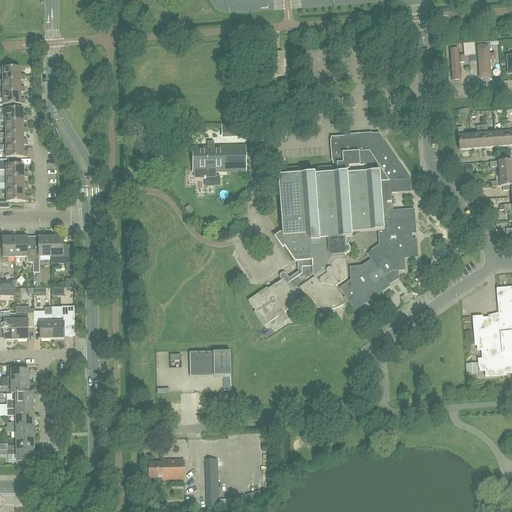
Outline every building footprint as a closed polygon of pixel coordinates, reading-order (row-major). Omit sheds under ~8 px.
[(474,43),(468,44),(463,44),(464,56),(475,55),(474,43)] [(489,46),(477,47),(479,79),(491,79),(489,46)] [(458,49),(450,50),(452,81),(460,81),(459,64),(465,64),(464,57),(459,57),(458,49)] [(282,52),(272,53),(273,77),(283,76),(282,52)] [(21,76),(21,68),(3,69),(0,68),(0,74),(3,74),(3,81),(21,81),(25,81),(25,78),(23,78),(23,76),(21,76)] [(3,81),(0,81),(0,86),(3,86),(3,93),(22,93),(25,93),(25,91),(24,91),(24,88),(21,88),(21,81),(3,81)] [(0,105),(22,106),(22,105),(25,105),(25,103),(24,103),(24,100),(22,100),(22,93),(3,93),(0,92),(0,105)] [(0,122),(24,122),(28,122),(28,119),(27,119),(27,117),(23,117),(23,110),(5,110),(0,110),(0,115),(6,115),(6,122),(0,122)] [(0,134),(24,134),(28,134),(28,131),(27,131),(27,129),(24,129),(24,122),(0,122),(0,127),(6,127),(6,134),(0,134)] [(507,147),(506,124),(501,125),(501,133),(494,134),(495,148),(507,147)] [(483,149),(482,126),(477,127),(477,135),(470,136),(471,149),(483,149)] [(495,148),(494,134),(487,134),(486,126),(482,126),(483,149),(495,148)] [(471,149),(470,136),(463,136),(462,128),(457,128),(459,150),(471,149)] [(377,172),(378,182),(410,180),(410,177),(400,162),(399,162),(384,140),(381,140),(378,136),(374,136),(371,133),(351,135),(350,135),(349,135),(349,136),(348,137),(348,138),(344,138),(344,136),(330,137),(332,165),(336,164),(337,171),(349,170),(349,167),(366,166),(366,173),(377,172)] [(0,147),(24,147),(24,146),(28,146),(28,143),(27,143),(27,141),(24,141),(24,134),(0,134),(0,139),(6,139),(6,146),(0,146),(0,147)] [(245,172),(245,156),(245,146),(193,147),(193,173),(245,172)] [(24,147),(0,147),(0,151),(6,152),(6,159),(24,159),(24,158),(28,158),(28,156),(27,156),(27,153),(24,153),(24,147)] [(0,178),(25,178),(29,178),(28,176),(28,173),(24,173),(24,166),(7,166),(6,161),(0,160),(0,171),(7,172),(7,179),(0,178)] [(498,167),(499,175),(511,173),(511,161),(490,163),(490,168),(498,167)] [(289,310),(305,298),(306,300),(308,302),(309,303),(311,304),(312,305),(314,306),(316,307),(318,308),(320,309),(322,309),(324,310),(326,310),(328,310),(330,310),(332,310),(334,309),(336,309),(338,308),(340,307),(341,306),(343,305),(346,303),(335,287),(347,279),(346,258),(344,256),(350,252),(350,250),(362,249),(363,252),(365,252),(367,251),(370,249),(372,251),(379,246),(384,246),(383,224),(380,225),(377,182),(378,182),(377,172),(366,173),(366,166),(349,167),(349,170),(350,175),(347,175),(347,173),(334,174),(333,167),(317,168),(317,175),(314,175),(314,174),(302,175),(301,167),(284,169),(285,176),(278,176),(282,232),(279,232),(277,201),(277,202),(279,232),(274,235),(270,229),(270,230),(291,261),(301,260),(302,266),(300,266),(301,275),(290,282),(285,275),(285,276),(286,277),(283,279),(282,278),(281,278),(282,280),(276,284),(267,290),(266,288),(248,301),(255,311),(253,312),(263,327),(269,323),(268,322),(277,315),(283,323),(288,319),(283,311),(288,308),(289,310)] [(491,182),(491,187),(491,188),(502,187),(502,186),(511,185),(511,173),(499,175),(500,182),(491,182)] [(25,190),(29,190),(29,188),(28,188),(28,185),(25,185),(25,178),(0,178),(0,184),(7,184),(7,190),(0,190),(0,191),(25,191),(25,190)] [(410,180),(378,182),(377,182),(380,225),(383,224),(384,246),(379,246),(372,251),(367,254),(371,260),(361,267),(350,267),(350,280),(339,288),(355,311),(370,301),(375,308),(380,305),(374,296),(383,289),(384,291),(390,287),(387,282),(397,276),(397,272),(405,271),(404,259),(418,258),(417,251),(416,251),(415,246),(412,243),(411,231),(414,228),(413,222),(415,222),(414,209),(404,210),(404,216),(399,217),(399,214),(396,211),(393,211),(391,194),(394,194),(397,190),(397,187),(402,187),(402,193),(411,192),(410,180)] [(511,185),(502,186),(502,187),(503,191),(511,191),(511,198),(511,197),(511,185)] [(472,189),(477,197),(481,197),(481,188),(472,189)] [(0,209),(10,209),(10,204),(25,203),(29,203),(29,200),(28,200),(28,197),(25,197),(25,191),(0,191),(0,195),(7,196),(7,203),(0,203),(0,209)] [(485,200),(479,201),(487,212),(493,211),(485,200)] [(27,238),(15,239),(16,258),(27,258),(27,264),(34,263),(34,251),(27,251),(27,238)] [(34,251),(34,263),(34,275),(40,274),(40,258),(52,258),(51,238),(39,238),(39,251),(34,251)] [(58,263),(70,263),(69,251),(63,251),(63,238),(51,238),(52,258),(58,257),(58,263)] [(0,251),(0,264),(9,264),(9,258),(16,258),(15,239),(3,239),(3,251),(0,251)] [(504,370),(511,369),(511,287),(496,289),(498,317),(482,318),(474,319),(476,344),(480,344),(482,359),(478,359),(478,368),(486,368),(487,376),(504,374),(504,370)] [(53,316),(53,340),(65,340),(65,326),(74,326),(74,307),(63,307),(63,316),(53,316)] [(0,328),(4,329),(5,341),(16,341),(16,316),(10,316),(10,313),(1,313),(1,316),(0,316),(0,328)] [(35,316),(34,316),(34,327),(40,327),(41,340),(53,340),(53,316),(46,317),(46,313),(35,313),(35,316)] [(34,316),(16,316),(16,341),(29,341),(29,328),(34,328),(34,327),(34,316)] [(190,378),(207,377),(207,375),(214,375),(214,377),(230,377),(230,370),(230,352),(189,353),(190,366),(191,366),(192,376),(190,376),(190,378)] [(181,355),(170,355),(170,369),(181,369),(181,355)] [(2,377),(2,382),(29,382),(29,370),(20,370),(20,366),(8,366),(8,377),(2,377)] [(29,393),(29,382),(2,382),(3,386),(11,386),(12,394),(16,394),(16,393),(29,393)] [(7,400),(7,405),(33,404),(33,392),(29,393),(16,393),(16,394),(12,394),(12,400),(7,400)] [(7,416),(16,416),(34,416),(33,404),(7,405),(7,416)] [(7,423),(8,428),(34,427),(34,416),(16,416),(16,423),(7,423)] [(16,432),(17,439),(34,438),(34,427),(8,428),(5,428),(6,432),(16,432)] [(8,446),(8,450),(34,450),(34,438),(17,439),(17,446),(8,446)] [(0,455),(17,455),(17,462),(35,462),(34,450),(8,450),(8,451),(0,451),(0,455)] [(162,480),(184,480),(183,461),(161,461),(161,463),(148,464),(148,479),(162,478),(162,480)] [(218,461),(205,461),(206,507),(219,507),(218,473),(218,461)]
